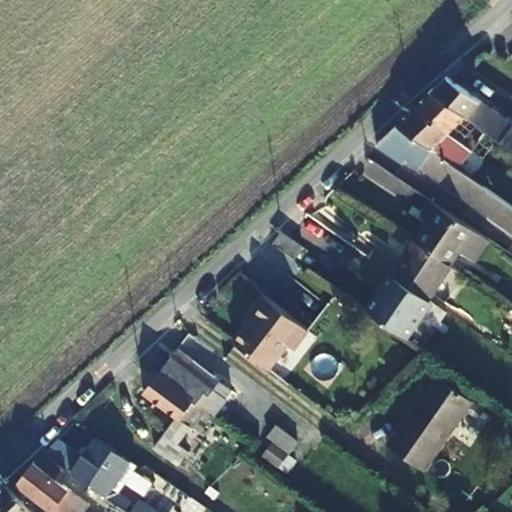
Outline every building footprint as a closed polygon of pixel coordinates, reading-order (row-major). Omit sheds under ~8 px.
[(473,124),(484,131),(495,139),(511,151),(511,124),(446,77),(444,76),(429,91),(430,92),(473,124)] [(429,91),(412,108),(455,138),(470,148),(479,154),(482,155),(495,139),(484,131),(476,141),(465,134),(473,124),(430,92),(429,91)] [(455,138),(412,108),(394,125),(439,155),(455,138)] [(394,125),(375,144),(402,161),(405,158),(437,179),(511,229),(511,204),(450,162),(439,155),(394,125)] [(479,154),(470,148),(461,160),(470,167),(479,154)] [(422,214),(408,236),(413,239),(446,262),(454,249),(470,260),(484,238),(468,228),(424,197),(415,209),(422,214)] [(300,245),(280,232),(272,244),(291,258),(300,245)] [(413,239),(408,236),(394,257),(400,260),(413,239)] [(446,262),(413,239),(400,260),(394,257),(385,271),(423,298),(446,262)] [(378,246),(368,260),(385,271),(394,257),(378,246)] [(423,298),(385,271),(360,308),(400,337),(426,300),(423,298)] [(233,343),(269,370),(288,344),(294,347),(308,329),(260,294),(246,313),(252,317),(233,343)] [(157,373),(212,416),(232,391),(177,348),(157,373)] [(199,434),(212,416),(157,373),(143,391),(199,434)] [(423,470),(472,401),(438,376),(422,400),(419,399),(388,446),(423,470)] [(300,442),(279,425),(270,437),(291,453),(300,442)] [(130,500),(126,497),(119,492),(135,465),(94,437),(71,471),(118,503),(126,508),(130,500)] [(67,468),(68,469),(78,453),(58,439),(44,452),(67,468)] [(53,511),(84,511),(89,505),(58,481),(67,468),(44,452),(43,451),(41,450),(32,463),(31,462),(16,484),(53,511)] [(119,492),(126,497),(143,470),(135,465),(119,492)] [(28,511),(4,486),(0,489),(0,511),(28,511)] [(139,500),(130,511),(155,511),(156,511),(148,506),(139,500)] [(130,511),(126,508),(118,503),(112,511),(130,511)]
